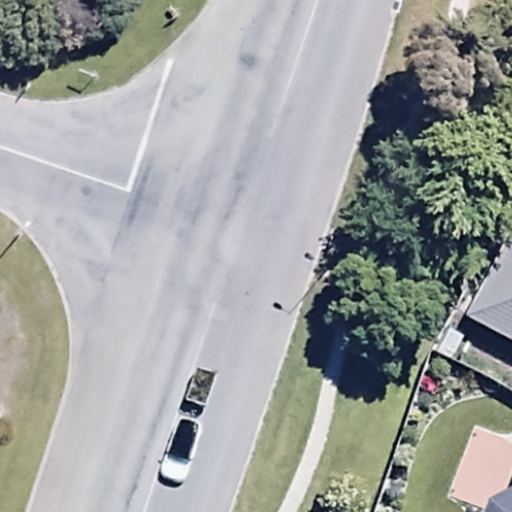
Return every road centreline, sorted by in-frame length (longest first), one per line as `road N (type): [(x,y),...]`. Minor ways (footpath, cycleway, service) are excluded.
road 1 (tertiary): [(265,226),(160,511)]
road 2 (residential): [(0,123),(265,226)]
road 3 (tertiary): [(342,0),(265,226)]
